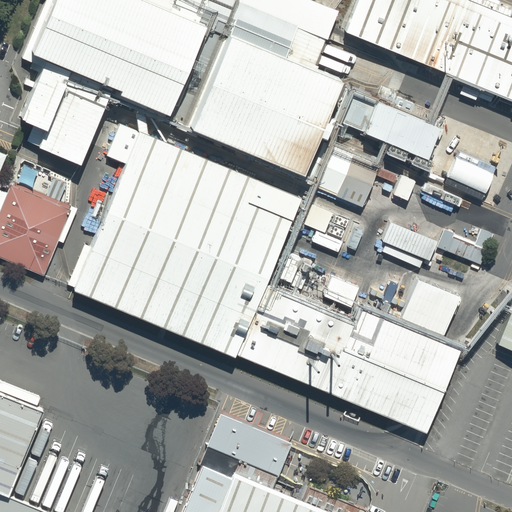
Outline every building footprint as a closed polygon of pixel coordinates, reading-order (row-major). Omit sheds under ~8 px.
[(29,0),(15,34),(35,42),(11,99),(36,109),(29,125),(71,142),(98,76),(295,156),(333,63),(306,52),(317,25),(255,0),(29,0)] [(355,0),(342,31),(511,101),(511,20),(462,0),(355,0)] [(495,206),(511,165),(511,142),(437,111),(434,118),(423,114),(427,106),(403,96),(400,104),(375,94),(373,100),(350,91),(339,115),(433,154),(424,174),(447,184),(449,180),(486,196),(484,202),(495,206)] [(59,274),(419,421),(454,334),(432,325),(449,283),(410,267),(393,309),(352,293),(346,308),(258,272),(294,186),(130,119),(82,235),(76,232),(59,274)] [(377,164),(380,156),(332,136),(314,183),(361,202),(362,200),(364,201),(367,193),(365,192),(371,179),(374,181),(378,172),(396,179),(392,190),(406,196),(413,177),(400,171),(399,172),(381,165),(381,166),(377,164)] [(461,196),(425,179),(421,187),(458,204),(461,196)] [(69,209),(13,183),(0,210),(0,253),(40,272),(69,209)] [(310,201),(302,220),(316,225),(311,238),(337,248),(348,219),(330,212),(331,209),(310,201)] [(436,235),(389,216),(381,236),(428,255),(436,235)] [(443,224),(436,242),(472,258),(468,268),(472,269),(476,260),(479,262),(493,230),(480,224),(473,241),(452,232),(454,229),(443,224)] [(288,275),(298,250),(287,246),(277,270),(288,275)] [(40,417),(0,398),(0,493),(5,495),(40,417)] [(346,511),(265,478),(272,466),(286,436),(216,405),(203,435),(235,449),(228,462),(226,467),(198,456),(173,511),(346,511)] [(42,511),(0,494),(0,511),(42,511)]
